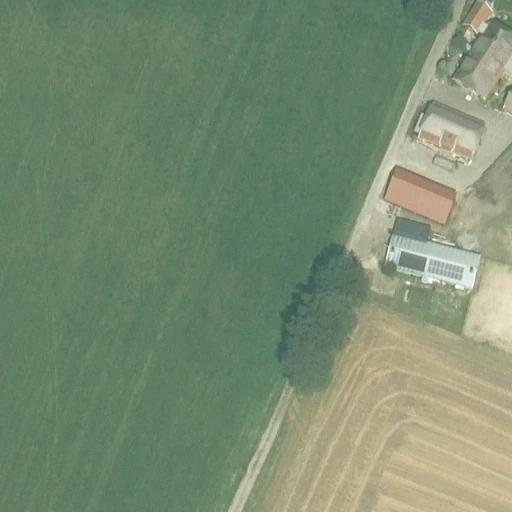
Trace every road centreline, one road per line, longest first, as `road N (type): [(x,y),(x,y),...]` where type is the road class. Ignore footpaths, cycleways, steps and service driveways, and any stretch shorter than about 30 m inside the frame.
road 1 (unclassified): [(346,257),(458,0)]
road 2 (track): [(233,511),(346,257)]
